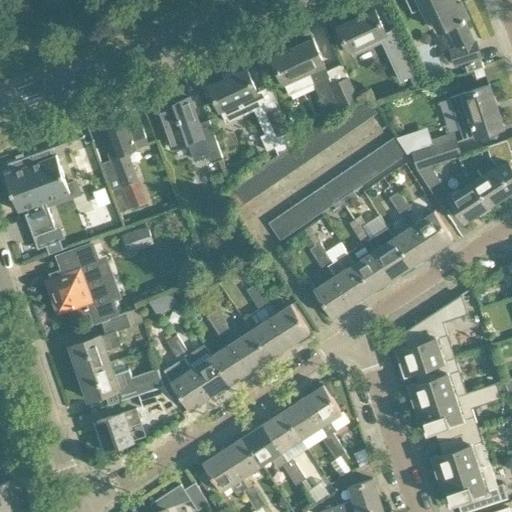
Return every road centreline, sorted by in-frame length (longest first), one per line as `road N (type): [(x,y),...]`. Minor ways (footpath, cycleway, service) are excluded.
road 1 (residential): [(79,509),(357,330)]
road 2 (tertiary): [(0,114),(65,96),(277,0)]
road 3 (residential): [(79,509),(0,275)]
road 4 (residential): [(418,511),(357,330)]
road 5 (residential): [(357,330),(511,223)]
